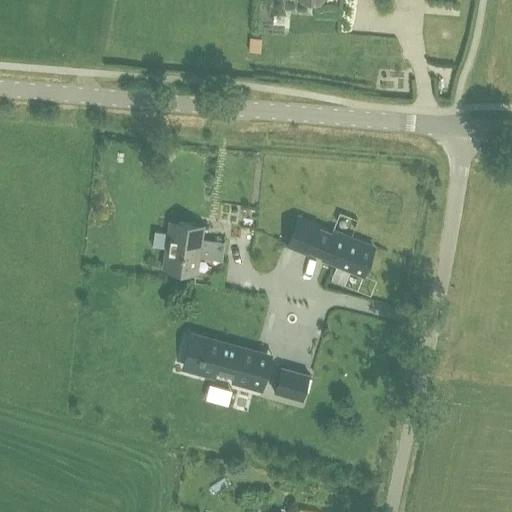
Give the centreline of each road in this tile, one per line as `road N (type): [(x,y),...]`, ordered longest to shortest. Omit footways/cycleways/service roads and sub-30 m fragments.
road 1 (unclassified): [(462,133),(0,92)]
road 2 (unclassified): [(391,511),(462,133)]
